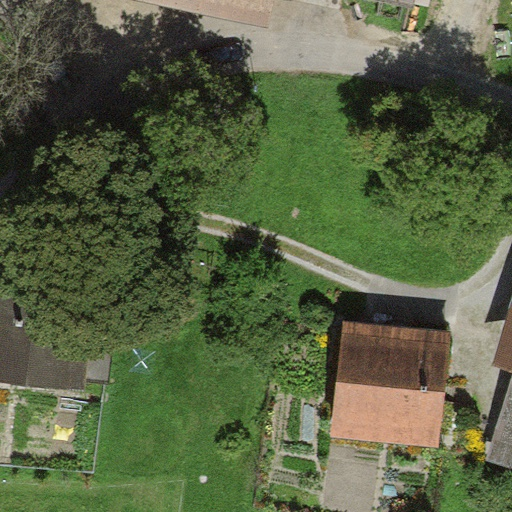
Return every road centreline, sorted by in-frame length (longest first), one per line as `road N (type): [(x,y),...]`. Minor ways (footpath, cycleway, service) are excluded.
road 1 (unclassified): [(511,106),(298,46),(167,46),(130,67),(0,208)]
road 2 (track): [(4,205),(155,210),(283,248),(430,312),(494,299),(511,274)]
